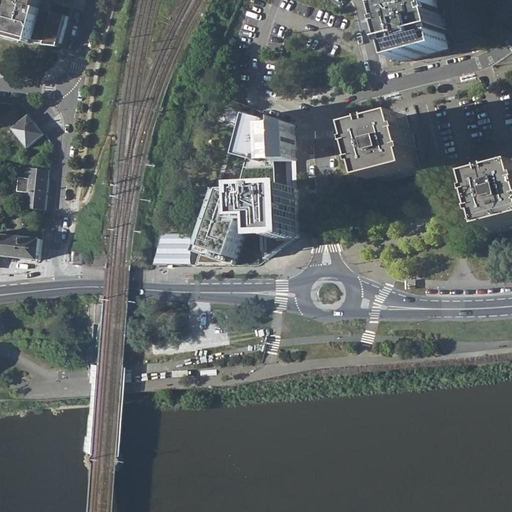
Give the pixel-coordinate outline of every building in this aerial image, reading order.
[(0,0),(0,29),(6,31),(5,36),(35,44),(62,46),(69,17),(41,9),(43,0),(0,0)] [(401,49),(405,63),(451,50),(448,37),(452,36),(450,30),(448,31),(443,15),(446,14),(445,9),(441,10),(438,0),(428,0),(391,11),(395,23),(392,24),(393,30),(395,29),(400,44),(397,45),(398,50),(401,49)] [(270,114),(244,109),(230,156),(256,163),(293,161),(292,115),(270,114)] [(220,125),(216,112),(207,115),(210,128),(220,125)] [(14,125),(30,143),(44,132),(29,113),(14,125)] [(404,115),(358,127),(362,140),(358,141),(360,146),(362,145),(365,160),(363,160),(365,165),(367,165),(371,178),(417,166),(414,153),(417,152),(416,146),(414,147),(410,133),(413,132),(411,128),(408,129),(404,115)] [(46,207),(50,167),(32,165),(27,164),(26,174),(21,174),(19,188),(29,189),(27,204),(46,207)] [(511,167),(479,177),(483,190),(479,191),(481,197),(483,196),(485,204),(487,211),(485,212),(486,216),(489,216),(492,229),(511,224),(511,167)] [(294,180),(220,183),(197,248),(232,259),(248,217),(262,216),(263,232),(298,232),(294,180)] [(0,252),(41,257),(43,236),(0,232),(0,252)] [(298,239),(298,232),(263,232),(264,263),(298,239)] [(230,263),(232,259),(197,248),(191,263),(230,263)] [(80,252),(70,251),(69,263),(79,264),(80,252)]
